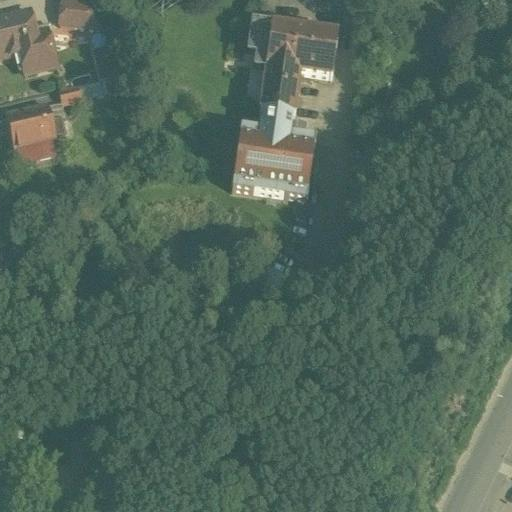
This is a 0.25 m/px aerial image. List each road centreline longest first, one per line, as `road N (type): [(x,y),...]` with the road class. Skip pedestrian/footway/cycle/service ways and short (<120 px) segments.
road 1 (residential): [(352,0),(334,138)]
road 2 (residential): [(511,393),(453,511)]
